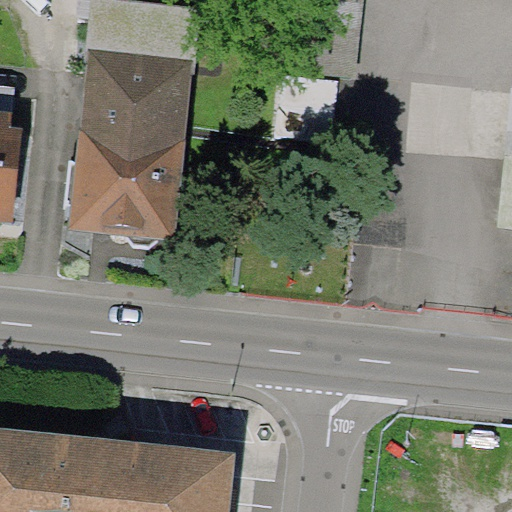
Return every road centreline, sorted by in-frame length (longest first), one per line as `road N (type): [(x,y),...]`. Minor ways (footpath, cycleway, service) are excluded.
road 1 (primary): [(0,316),(335,356)]
road 2 (primary): [(335,356),(511,374)]
road 3 (unclassified): [(335,356),(318,511)]
